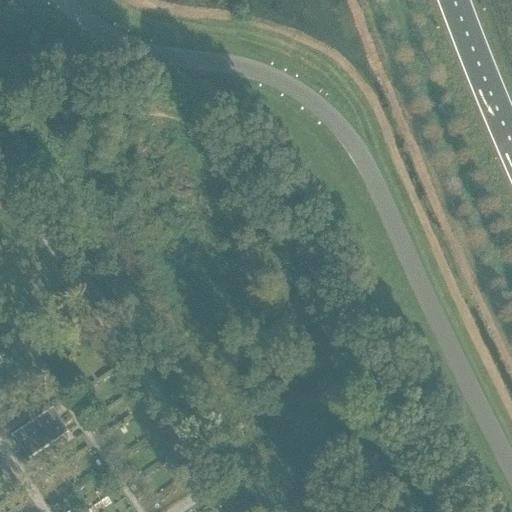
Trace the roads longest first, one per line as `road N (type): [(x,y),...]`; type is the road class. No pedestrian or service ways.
road 1 (unclassified): [(61,0),(119,42),(245,67),(322,109),(367,166),(511,473)]
road 2 (motorway): [(463,0),(511,124)]
